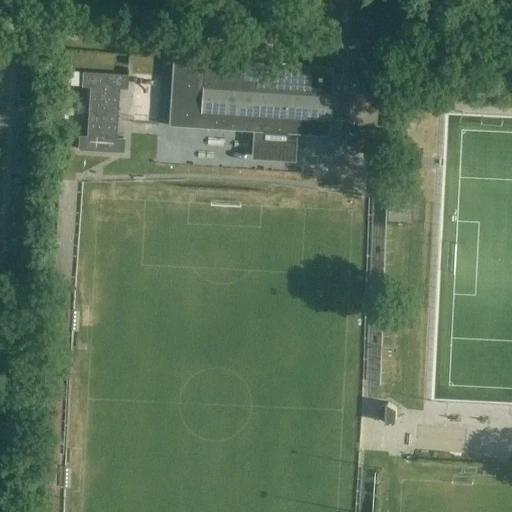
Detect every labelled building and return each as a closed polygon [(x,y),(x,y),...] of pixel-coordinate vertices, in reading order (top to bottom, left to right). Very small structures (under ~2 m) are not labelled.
[(169,125),(328,134),(333,66),(173,56),(169,125)] [(82,84),(82,86),(90,86),(87,135),(79,135),(78,149),(111,151),(122,152),(123,138),(115,137),(118,86),(126,87),(126,85),(127,74),(111,73),(82,72),(62,70),(61,83),(82,84)] [(405,92),(404,117),(416,117),(417,92),(444,94),(444,82),(412,80),(411,92),(405,92)] [(142,85),(139,122),(163,124),(166,87),(142,85)] [(356,135),(346,134),(345,144),(355,145),(356,135)] [(387,423),(396,418),(397,408),(388,403),(379,407),(379,417),(387,423)]
